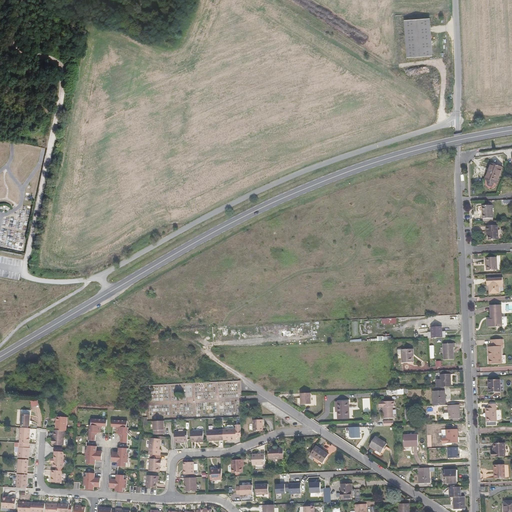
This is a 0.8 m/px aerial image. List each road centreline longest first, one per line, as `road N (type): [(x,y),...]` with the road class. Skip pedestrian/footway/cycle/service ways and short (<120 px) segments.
road 1 (primary): [(511,129),(410,151),(294,192),(108,292)]
road 2 (unclassified): [(99,276),(284,179),(455,118)]
road 3 (track): [(18,0),(12,46),(59,68),(60,84),(25,260)]
road 4 (residential): [(461,249),(472,511)]
road 5 (track): [(458,62),(391,68),(277,0)]
road 6 (residential): [(316,429),(180,456),(171,465),(169,498)]
road 7 (residential): [(316,429),(441,511)]
road 8 (primary): [(108,292),(0,356)]
